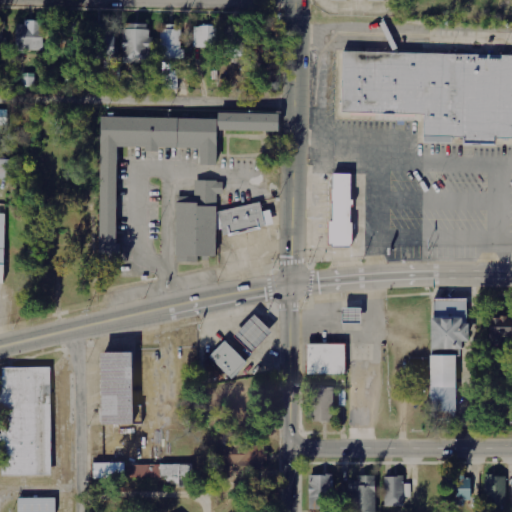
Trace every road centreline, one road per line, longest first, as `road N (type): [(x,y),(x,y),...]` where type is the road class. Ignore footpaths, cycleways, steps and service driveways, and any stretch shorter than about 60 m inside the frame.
road 1 (residential): [(295,7),(0,1)]
road 2 (primary): [(0,345),(289,286)]
road 3 (residential): [(294,106),(0,94)]
road 4 (tertiary): [(289,286),(295,0)]
road 5 (primary): [(288,452),(511,450)]
road 6 (primary): [(511,275),(289,286)]
road 7 (residential): [(74,511),(72,331)]
road 8 (primary): [(289,286),(288,452)]
